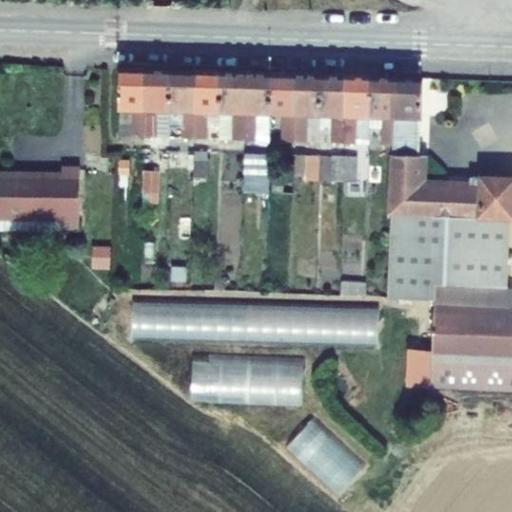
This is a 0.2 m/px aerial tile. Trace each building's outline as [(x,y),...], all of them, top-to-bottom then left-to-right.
[(122,72),(119,140),(145,141),(146,112),(144,112),(145,93),(149,93),(150,73),(122,72)] [(173,74),(150,73),(149,93),(145,93),(144,112),(146,112),(145,141),(170,141),(170,130),(173,74)] [(173,74),(170,130),(184,131),(184,142),(195,142),(197,114),(194,114),(195,95),(199,95),(200,75),(173,74)] [(222,116),(224,76),(200,75),(199,95),(195,95),(194,114),(197,114),(195,142),(207,142),(208,129),(221,130),(222,116)] [(251,77),(224,76),(222,116),(235,117),(234,143),(245,143),(245,141),(247,116),(245,116),(246,97),(250,97),(251,77)] [(247,116),(245,141),(245,143),(258,145),(270,147),(272,117),(274,77),(251,77),(250,97),(246,97),(245,116),(247,116)] [(301,78),(274,77),(272,117),(285,118),(284,145),(295,145),(296,144),(297,117),(295,117),(296,98),(300,98),(301,78)] [(324,79),(301,78),(300,98),(296,98),(295,117),(297,117),(296,144),(295,145),(321,146),(322,119),(324,79)] [(351,80),(324,79),(322,119),(321,146),(345,147),(347,119),(345,119),(346,100),(350,100),(351,80)] [(372,132),(372,121),(374,81),(351,80),(350,100),(346,100),(345,119),(347,119),(345,147),(358,147),(359,132),(372,132)] [(402,82),(374,81),(372,121),(386,122),(384,149),(396,149),(398,121),(396,121),(396,101),(401,101),(402,82)] [(423,390),(433,391),(511,394),(511,320),(506,320),(508,291),(504,291),(509,219),(511,219),(511,182),(468,180),(467,190),(421,187),(423,158),(419,157),(419,150),(424,82),(402,82),(401,101),(396,101),(396,121),(398,121),(396,149),(389,238),(442,240),(438,304),(429,303),(423,390)] [(221,130),(220,143),(234,143),(235,117),(222,116),(221,130)] [(207,156),(195,156),(193,180),(205,181),(207,156)] [(245,158),(242,195),(267,196),(269,160),(245,158)] [(306,159),(295,159),(294,179),(305,180),(306,159)] [(305,180),(305,184),(318,185),(320,159),(306,159),(305,180)] [(345,161),(320,159),(318,185),(343,186),(345,161)] [(129,161),(119,161),(119,176),(129,176),(129,161)] [(345,161),(343,186),(357,187),(358,161),(345,161)] [(65,173),(2,170),(0,214),(3,214),(3,228),(42,230),(42,218),(63,219),(62,228),(79,229),(83,168),(66,167),(65,173)] [(159,172),(143,172),(143,193),(151,194),(150,204),(158,204),(159,172)] [(42,218),(42,230),(62,231),(62,228),(63,219),(42,218)] [(442,240),(389,238),(385,302),(429,303),(438,304),(442,240)] [(110,248),(93,248),(92,268),(109,268),(110,248)] [(187,269),(172,269),(171,282),(186,282),(187,269)] [(131,300),(130,336),(377,342),(378,306),(131,300)] [(190,402),(302,405),(303,358),(191,355),(190,402)]
